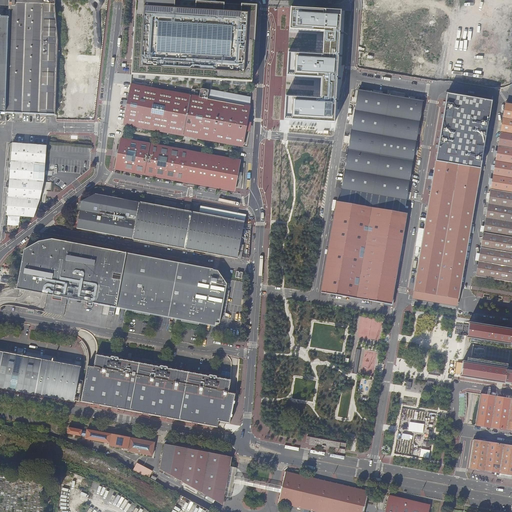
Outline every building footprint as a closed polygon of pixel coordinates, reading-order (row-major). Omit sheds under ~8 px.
[(9,63),(9,115),(55,115),(58,39),(55,2),(55,0),(9,0),(9,7),(8,17),(9,40),(9,63)] [(107,0),(91,0),(92,4),(96,4),(96,7),(103,6),(103,10),(103,14),(101,14),(101,17),(108,16),(108,10),(106,10),(106,6),(108,5),(107,0)] [(252,82),(257,6),(165,0),(136,0),(132,75),(252,82)] [(323,54),(289,53),(289,77),(323,78),(322,98),(288,96),(287,121),(336,123),(341,12),(290,10),(290,30),(324,31),(323,54)] [(0,114),(9,115),(9,63),(9,40),(8,17),(0,16),(0,114)] [(377,64),(377,69),(389,69),(389,59),(393,60),(393,53),(386,53),(381,53),(380,64),(377,64)] [(186,118),(191,96),(131,84),(127,105),(123,126),(182,136),(186,118)] [(186,118),(182,136),(245,147),(252,109),(209,101),(210,93),(204,91),(202,99),(191,96),(186,118)] [(359,91),(342,189),(406,200),(414,154),(415,148),(423,102),(359,91)] [(495,101),(447,92),(435,158),(412,299),(449,305),(451,300),(458,301),(495,101)] [(511,101),(506,100),(497,145),(511,147),(511,101)] [(239,161),(166,147),(157,145),(121,139),(115,169),(234,191),(239,161)] [(44,182),(47,146),(47,145),(13,142),(7,215),(25,217),(34,217),(41,199),(43,186),(44,182)] [(490,187),(511,190),(511,147),(497,145),(490,187)] [(511,236),(511,190),(490,187),(483,232),(511,236)] [(78,220),(76,228),(132,238),(136,222),(139,203),(95,195),(81,202),(78,220)] [(173,209),(183,211),(184,204),(175,202),(173,209)] [(340,203),(337,202),(333,223),(321,293),(391,305),(407,214),(404,214),(340,203)] [(194,214),(183,211),(173,209),(139,203),(136,222),(132,238),(186,250),(191,233),(194,214)] [(200,215),(194,214),(191,233),(186,250),(239,262),(247,219),(247,215),(201,206),(200,215)] [(24,224),(25,217),(7,215),(6,222),(24,224)] [(511,281),(511,236),(483,232),(475,276),(511,281)] [(126,254),(53,239),(39,243),(26,250),(16,287),(48,294),(61,297),(65,303),(85,306),(85,309),(91,311),(92,306),(114,310),(126,254)] [(226,288),(216,271),(126,254),(114,310),(134,314),(133,317),(146,319),(146,316),(183,323),(182,326),(195,328),(195,325),(213,326),(218,322),(226,288)] [(379,341),(382,320),(360,316),(356,337),(379,341)] [(511,329),(468,322),(468,324),(469,324),(467,336),(466,336),(466,338),(484,340),(487,341),(486,347),(511,351),(511,329)] [(487,341),(484,340),(480,364),(483,364),(484,358),(511,362),(511,351),(486,347),(487,341)] [(357,348),(353,372),(359,373),(362,349),(357,348)] [(44,358),(6,351),(0,380),(0,387),(36,395),(44,358)] [(131,410),(141,361),(99,355),(97,366),(91,365),(84,402),(131,410)] [(36,395),(74,402),(79,379),(81,379),(82,372),(80,371),(82,365),(44,358),(36,395)] [(480,364),(462,361),(462,363),(463,363),(461,375),(460,375),(460,377),(504,384),(505,382),(511,383),(511,385),(511,384),(511,362),(484,358),(483,364),(480,364)] [(141,361),(131,410),(142,413),(142,415),(148,417),(149,414),(161,416),(160,419),(167,420),(168,417),(192,422),(191,425),(197,426),(198,423),(218,427),(219,420),(230,422),(236,393),(229,391),(231,379),(217,377),(218,375),(210,373),(210,375),(169,367),(169,366),(161,364),(161,366),(141,361)] [(511,399),(482,395),(477,425),(500,429),(500,430),(501,431),(503,431),(504,430),(504,429),(510,430),(510,432),(511,432),(511,399)] [(68,434),(81,436),(81,438),(110,443),(110,446),(128,449),(128,451),(152,456),(155,442),(88,429),(87,431),(69,427),(68,434)] [(345,450),(347,444),(343,443),(327,440),(324,439),(308,435),(307,442),(309,442),(309,444),(315,446),(316,444),(323,445),(326,446),(342,449),(345,450)] [(472,456),(469,468),(511,475),(511,446),(511,445),(511,444),(509,444),(508,445),(508,446),(502,445),(502,444),(501,443),(499,442),(498,443),(498,444),(474,440),(472,456)] [(160,469),(222,506),(232,457),(165,444),(160,469)] [(133,470),(139,473),(149,478),(153,471),(137,463),(133,470)] [(285,472),(278,502),(320,511),(363,511),(368,491),(285,472)] [(428,511),(429,508),(430,505),(388,496),(384,511),(428,511)]
